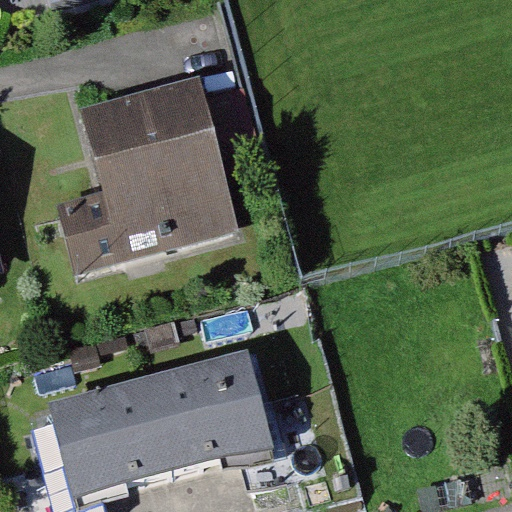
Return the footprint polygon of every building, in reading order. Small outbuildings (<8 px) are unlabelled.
[(205,92),(78,130),(96,208),(54,219),(73,289),(243,243),(205,92)] [(0,260),(0,294),(9,292),(0,260)] [(250,371),(46,426),(68,511),(140,511),(278,475),(250,371)] [(463,479),(411,492),(416,511),(445,511),(470,506),(463,479)] [(348,511),(345,497),(290,511),(348,511)]
